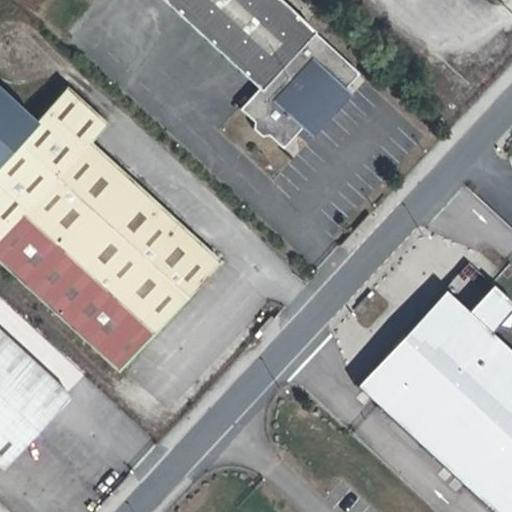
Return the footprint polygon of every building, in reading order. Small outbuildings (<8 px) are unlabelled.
[(160,0),(257,88),(237,110),(249,121),(249,129),(259,139),(268,138),(279,149),(305,121),(315,130),(348,94),(343,89),(357,74),(275,0),(160,0)] [(63,84),(43,106),(83,143),(86,140),(104,122),(63,84)] [(214,264),(83,143),(43,106),(0,152),(0,265),(115,371),(214,264)] [(217,261),(86,140),(83,143),(214,264),(217,261)] [(491,511),(511,511),(511,353),(489,332),(495,326),(505,299),(491,285),(466,311),(443,291),(355,385),(491,511)] [(511,307),(511,305),(505,299),(495,326),(511,307)] [(0,468),(67,395),(0,332),(0,468)]
